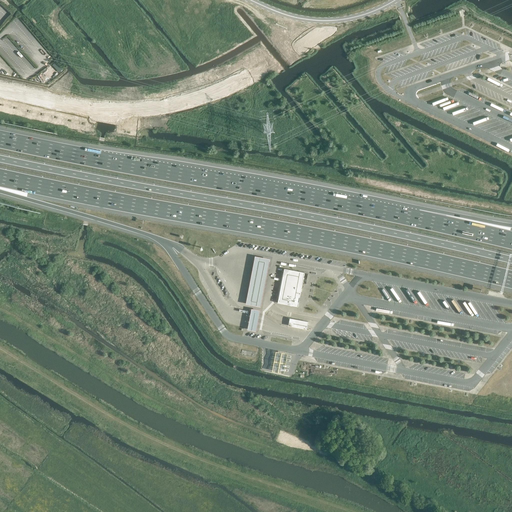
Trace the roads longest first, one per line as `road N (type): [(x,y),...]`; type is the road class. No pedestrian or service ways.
road 1 (motorway): [(0,179),(511,280)]
road 2 (motorway): [(0,159),(511,260)]
road 3 (motorway): [(412,218),(0,140)]
road 4 (secondary): [(374,11),(204,95),(104,109),(0,88)]
road 5 (track): [(304,457),(179,413),(0,309)]
road 6 (motorway): [(0,188),(164,242)]
road 7 (secondary): [(374,11),(324,21),(248,0)]
